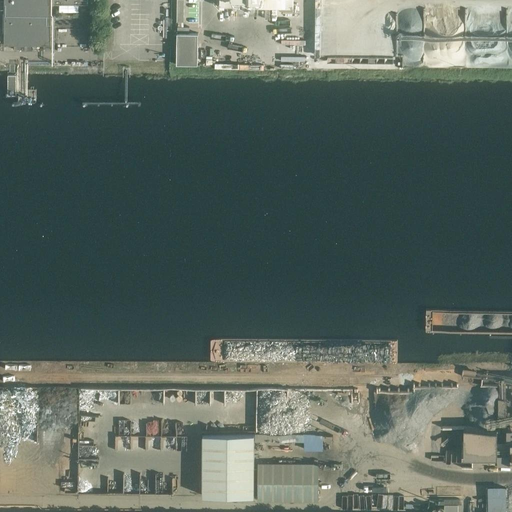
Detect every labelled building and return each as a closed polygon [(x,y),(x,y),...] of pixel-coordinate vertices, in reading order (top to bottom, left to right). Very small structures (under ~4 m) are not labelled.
[(5,0),(5,44),(51,44),(51,4),(88,4),(88,0),(5,0)] [(184,22),(184,0),(176,0),(177,21),(184,22)] [(397,14),(386,14),(386,31),(396,31),(397,14)] [(198,64),(198,33),(177,33),(177,31),(177,64),(200,64),(198,64)] [(254,496),(255,435),(203,434),(203,495),(254,496)] [(305,448),(324,448),(324,434),(305,434),(305,448)] [(318,500),(319,463),(258,463),(258,500),(318,500)] [(507,511),(507,485),(488,486),(488,511),(507,511)] [(448,511),(459,511),(460,498),(438,497),(438,501),(434,501),(433,511),(448,511)]
